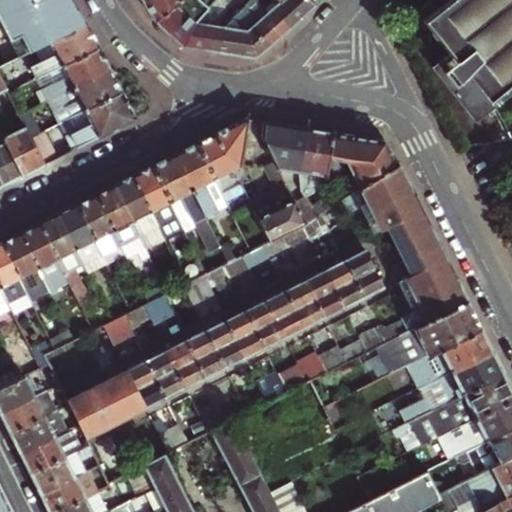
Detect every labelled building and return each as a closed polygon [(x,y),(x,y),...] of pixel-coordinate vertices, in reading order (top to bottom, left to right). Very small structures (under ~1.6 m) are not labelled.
[(0,0),(0,53),(10,48),(16,59),(24,55),(86,24),(75,5),(72,0),(0,0)] [(153,0),(146,6),(151,15),(155,22),(157,23),(182,0),(153,0)] [(182,0),(157,23),(170,35),(183,47),(206,25),(211,15),(202,4),(206,0),(182,0)] [(276,0),(254,0),(248,5),(262,20),(275,8),(291,26),(306,13),(318,3),(320,0),(285,0),(281,4),(276,0)] [(511,0),(458,0),(440,15),(434,6),(418,19),(490,109),(511,91),(511,0)] [(248,32),(251,29),(268,48),(278,38),(291,26),(275,8),(262,20),(248,5),(224,28),(233,29),(239,24),(246,32),(248,32)] [(93,38),(86,24),(24,55),(37,80),(99,49),(93,38)] [(206,25),(183,47),(195,49),(205,50),(223,28),(206,25)] [(223,28),(205,50),(216,52),(247,57),(256,58),(268,48),(251,29),(248,32),(246,32),(233,29),(224,28),(223,28)] [(105,62),(99,49),(37,80),(36,81),(48,105),(49,104),(110,72),(105,62)] [(19,90),(6,65),(0,67),(0,77),(6,90),(9,95),(19,90)] [(117,84),(110,72),(49,104),(60,125),(121,93),(117,84)] [(32,171),(45,165),(32,139),(25,126),(11,133),(12,126),(6,112),(1,115),(0,113),(0,92),(6,90),(0,77),(0,131),(22,176),(32,171)] [(127,106),(121,93),(60,125),(73,150),(134,120),(127,106)] [(218,134),(198,144),(227,202),(246,192),(239,178),(241,163),(247,119),(218,134)] [(254,120),(247,119),(241,163),(254,165),(259,121),(254,120)] [(282,124),(264,122),(262,138),(274,163),(280,172),(284,170),(300,172),(307,128),(282,124)] [(320,130),(307,128),(300,172),(302,190),(305,195),(325,185),(334,132),(320,130)] [(14,180),(22,176),(0,131),(0,177),(4,186),(14,180)] [(46,132),(32,139),(45,165),(59,158),(46,132)] [(342,133),(334,132),(325,185),(342,175),(339,163),(339,160),(346,161),(351,135),(342,133)] [(371,138),(351,135),(346,161),(355,178),(340,188),(341,190),(313,206),(310,200),(299,206),(307,221),(325,210),(342,200),(398,166),(385,140),(371,138)] [(188,149),(176,154),(209,221),(231,209),(227,202),(198,144),(188,149)] [(163,161),(152,167),(185,233),(186,234),(197,228),(210,254),(222,248),(209,221),(176,154),(163,161)] [(280,172),(274,163),(266,167),(277,188),(251,201),(260,218),(277,209),(294,199),(280,172)] [(402,174),(398,166),(342,200),(347,210),(361,204),(367,217),(412,194),(409,189),(402,174)] [(142,172),(134,176),(167,241),(185,233),(152,167),(142,172)] [(125,180),(115,185),(148,251),(167,241),(134,176),(125,180)] [(105,190),(96,195),(127,257),(128,259),(141,253),(145,261),(151,258),(115,185),(105,190)] [(292,196),(294,199),(295,198),(296,200),(305,195),(302,190),(292,196)] [(419,207),(412,194),(367,217),(374,232),(385,226),(393,241),(427,224),(419,207)] [(86,200),(77,205),(108,266),(127,257),(96,195),(86,200)] [(294,199),(277,209),(288,231),(301,225),(307,221),(299,206),(296,200),(295,198),(294,199)] [(67,210),(58,214),(84,265),(89,275),(108,266),(77,205),(67,210)] [(260,218),(271,240),(282,235),(288,231),(277,209),(260,218)] [(301,225),(307,236),(308,239),(329,229),(325,221),(329,219),(325,210),(307,221),(301,225)] [(49,218),(39,223),(71,285),(79,301),(89,297),(75,269),(84,265),(58,214),(49,218)] [(29,228),(21,232),(51,292),(53,297),(60,294),(59,291),(71,285),(39,223),(29,228)] [(432,235),(427,224),(393,241),(398,251),(403,260),(437,243),(432,235)] [(288,231),(282,235),(288,246),(307,236),(301,225),(288,231)] [(11,237),(1,242),(31,302),(51,292),(21,232),(11,237)] [(271,240),(262,245),(268,256),(288,246),(282,235),(271,240)] [(0,242),(0,287),(12,311),(15,316),(34,307),(31,302),(1,242),(0,242)] [(445,260),(437,243),(403,260),(410,275),(404,277),(409,286),(403,289),(391,287),(390,295),(394,303),(407,297),(453,274),(445,260)] [(231,244),(222,248),(229,262),(238,257),(231,244)] [(252,250),(243,255),(247,262),(250,268),(269,258),(268,256),(262,245),(252,250)] [(355,254),(344,260),(354,279),(374,269),(364,249),(355,254)] [(229,262),(224,264),(231,278),(244,271),(244,264),(247,262),(243,255),(238,257),(229,262)] [(336,264),(324,270),(334,289),(335,289),(354,279),(344,260),(336,264)] [(224,264),(203,275),(210,288),(231,278),(224,264)] [(354,279),(335,289),(344,307),(370,294),(384,287),(374,269),(354,279)] [(315,274),(305,279),(315,299),(334,289),(324,270),(315,274)] [(456,280),(453,274),(407,297),(414,311),(402,317),(405,325),(408,331),(467,302),(463,294),(456,280)] [(203,275),(185,284),(191,298),(210,288),(203,275)] [(296,284),(285,289),(295,309),(315,299),(305,279),(296,284)] [(185,284),(166,294),(171,304),(172,307),(191,298),(185,284)] [(0,317),(12,311),(0,287),(0,317)] [(277,294),(265,300),(275,319),(295,309),(285,289),(277,294)] [(334,289),(315,299),(325,317),(337,311),(344,307),(335,289),(334,289)] [(166,294),(145,304),(153,320),(155,325),(172,317),(166,306),(171,304),(166,294)] [(325,317),(315,299),(295,309),(305,328),(315,323),(325,317)] [(258,304),(246,309),(256,329),(275,319),(265,300),(258,304)] [(474,317),(467,302),(408,331),(376,347),(390,375),(407,366),(480,329),(474,317)] [(100,313),(88,319),(93,331),(105,325),(112,321),(103,304),(96,307),(100,313)] [(145,304),(126,314),(133,330),(153,320),(145,304)] [(237,314),(226,320),(236,339),(255,329),(256,329),(246,309),(237,314)] [(305,328),(295,309),(275,319),(285,338),(292,334),(305,328)] [(126,314),(112,321),(105,325),(111,338),(115,345),(131,338),(130,335),(134,333),(133,330),(126,314)] [(285,338),(275,319),(256,329),(255,329),(265,348),(273,344),(285,338)] [(218,324),(207,329),(216,349),(236,339),(226,320),(218,324)] [(50,363),(51,366),(91,346),(91,348),(111,338),(105,325),(93,331),(75,340),(55,350),(46,355),(50,363)] [(360,338),(361,340),(367,352),(376,347),(408,331),(405,325),(379,338),(375,330),(360,338)] [(199,334),(186,340),(196,359),(216,349),(207,329),(199,334)] [(265,348),(255,329),(236,339),(245,358),(254,353),(265,348)] [(486,341),(480,329),(407,366),(418,388),(492,351),(486,341)] [(70,331),(50,340),(55,350),(75,340),(70,331)] [(245,358),(236,339),(216,349),(225,368),(233,364),(245,358)] [(179,344),(166,350),(176,369),(196,359),(186,340),(179,344)] [(361,340),(340,351),(345,362),(367,352),(361,340)] [(41,345),(31,349),(40,368),(50,363),(46,355),(41,345)] [(338,347),(319,357),(327,372),(345,362),(340,351),(338,347)] [(216,349),(196,359),(206,378),(216,373),(225,368),(216,349)] [(161,353),(147,360),(156,379),(176,369),(166,350),(161,353)] [(498,363),(492,351),(418,388),(424,399),(401,411),(407,422),(412,420),(503,374),(498,363)] [(319,357),(299,367),(307,382),(309,381),(327,372),(319,357)] [(206,378),(196,359),(176,369),(186,388),(195,383),(206,378)] [(139,364),(127,370),(136,389),(156,379),(147,360),(139,364)] [(40,368),(34,371),(37,377),(43,374),(45,377),(54,372),(51,366),(50,363),(40,368)] [(16,367),(0,374),(0,384),(2,387),(21,378),(16,367)] [(299,367),(280,377),(288,392),(307,382),(299,367)] [(176,369),(156,379),(166,398),(174,394),(186,388),(176,369)] [(72,409),(77,419),(136,389),(127,370),(119,374),(87,390),(68,400),(70,404),(72,409)] [(511,390),(510,386),(503,374),(412,420),(424,443),(429,440),(511,398),(511,390)] [(0,408),(2,413),(36,396),(25,376),(21,378),(2,387),(0,388),(0,408)] [(280,377),(260,387),(268,402),(288,392),(280,377)] [(156,379),(136,389),(146,408),(155,404),(166,398),(156,379)] [(237,389),(241,397),(249,411),(268,402),(260,387),(253,390),(250,383),(237,389)] [(77,419),(86,438),(104,429),(131,416),(146,408),(136,389),(77,419)] [(6,421),(12,432),(58,410),(64,407),(70,404),(68,400),(67,398),(51,406),(44,392),(36,396),(2,413),(6,421)] [(221,407),(223,412),(228,422),(231,420),(249,411),(241,397),(221,407)] [(511,398),(429,440),(440,463),(454,456),(511,426),(511,398)] [(18,444),(22,453),(68,430),(58,410),(12,432),(18,444)] [(209,432),(211,431),(228,422),(223,412),(203,421),(209,432)] [(152,422),(165,447),(168,454),(188,443),(180,427),(167,434),(159,418),(152,422)] [(215,441),(220,449),(241,438),(231,420),(228,422),(211,431),(215,441)] [(511,426),(454,456),(456,461),(465,462),(471,459),(478,473),(511,455),(511,426)] [(27,463),(32,473),(79,449),(76,443),(75,444),(69,430),(68,430),(22,453),(27,463)] [(224,457),(229,466),(250,455),(241,438),(220,449),(224,457)] [(37,484),(42,493),(87,471),(81,458),(93,452),(89,444),(79,449),(32,473),(37,484)] [(101,469),(106,480),(108,483),(128,473),(144,466),(165,455),(168,454),(165,447),(124,466),(120,459),(101,469)] [(165,455),(144,466),(152,484),(174,473),(168,462),(165,455)] [(232,473),(238,484),(259,473),(250,456),(250,455),(229,466),(232,473)] [(511,455),(478,473),(442,491),(451,511),(479,511),(480,511),(511,495),(511,455)] [(138,494),(141,492),(154,486),(152,484),(144,466),(128,473),(138,494)] [(431,468),(352,509),(353,511),(410,511),(444,495),(442,491),(431,468)] [(47,503),(51,511),(54,511),(99,490),(109,485),(108,483),(106,480),(94,486),(87,471),(42,493),(47,503)] [(154,486),(163,503),(183,493),(178,481),(174,473),(152,484),(154,486)] [(242,492),(248,502),(269,491),(259,473),(238,484),(242,492)] [(148,511),(149,511),(158,511),(165,508),(163,503),(154,486),(141,492),(150,510),(148,511)] [(102,511),(109,509),(99,490),(54,511),(102,511)] [(252,510),(252,511),(272,511),(278,509),(269,491),(248,502),(252,510)] [(163,503),(165,508),(167,511),(190,511),(193,511),(186,499),(183,493),(163,503)] [(511,511),(511,495),(480,511),(479,511),(511,511)]
